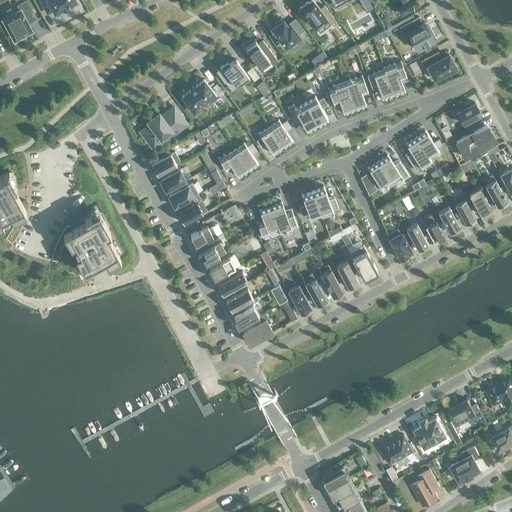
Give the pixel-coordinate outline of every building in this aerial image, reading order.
[(17,5),(19,8),(20,9),(3,19),(14,40),(21,36),(25,34),(26,34),(25,34),(32,30),(28,23),(37,19),(27,0),(17,5)] [(40,0),(48,13),(54,10),(55,12),(55,13),(56,12),(62,9),(63,11),(69,7),(68,5),(75,2),(75,1),(74,0),(40,0)] [(324,6),(319,9),(315,4),(312,0),(308,3),(307,2),(300,8),(301,9),(298,10),(306,20),(308,18),(316,28),(326,20),(330,25),(336,21),(324,6)] [(331,0),(334,4),(341,0),(360,0),(366,10),(373,7),(369,0),(331,0)] [(396,0),(398,2),(395,3),(402,15),(420,5),(419,4),(419,2),(418,0),(396,0)] [(419,17),(400,27),(400,28),(401,27),(405,33),(404,34),(410,31),(414,39),(413,40),(418,50),(425,46),(426,47),(430,45),(429,44),(437,40),(430,27),(428,28),(424,22),(421,24),(418,18),(419,17)] [(275,26),(272,29),(285,47),(286,47),(290,53),(304,43),(299,37),(298,35),(304,30),(296,20),(287,26),(283,20),(282,21),(281,20),(274,24),(275,26)] [(255,41),(246,48),(260,67),(269,61),(273,65),(278,61),(263,41),(258,44),(255,41)] [(323,51),(318,54),(323,61),(327,57),(323,51)] [(434,54),(421,61),(425,68),(428,67),(435,79),(443,75),(445,77),(452,73),(451,71),(456,68),(449,55),(441,59),(439,58),(437,59),(434,54)] [(227,62),(217,70),(228,85),(234,81),(237,86),(249,77),(236,59),(229,64),(227,62)] [(404,90),(404,91),(405,91),(400,77),(406,75),(404,69),(400,61),(400,62),(395,64),(394,62),(394,63),(384,67),(384,66),(383,66),(384,69),(385,72),(393,94),(404,90)] [(416,61),(411,64),(410,64),(413,69),(419,66),(416,61)] [(383,98),(393,94),(385,72),(384,69),(374,73),(373,72),(373,74),(367,76),(369,82),(371,88),(377,86),(383,99),(383,98)] [(365,105),(366,106),(366,105),(361,92),(367,89),(365,84),(362,75),(361,75),(361,76),(356,78),(355,76),(355,77),(351,79),(350,78),(349,79),(349,80),(344,81),(355,109),(365,105)] [(194,112),(216,96),(204,79),(182,96),(194,112)] [(344,113),(355,109),(344,81),(334,85),(334,84),(333,84),(334,86),(328,88),(328,87),(327,88),(331,96),(333,102),(339,100),(344,114),(344,113)] [(279,88),(273,91),(276,96),(282,93),(279,88)] [(315,97),(305,102),(317,123),(327,118),(327,119),(328,119),(321,106),(326,103),(323,97),(318,100),(315,96),(315,97)] [(301,119),(302,122),(307,130),(307,129),(317,123),(305,102),(295,108),(293,103),(292,104),(293,104),(287,108),(295,123),(301,119)] [(461,118),(464,124),(481,114),(475,102),(471,104),(469,102),(464,105),(465,107),(457,112),(457,113),(455,114),(459,119),(461,118)] [(244,108),(239,111),(242,117),(247,113),(244,108)] [(176,122),(170,113),(168,111),(163,115),(161,116),(159,113),(148,121),(150,124),(146,127),(141,131),(142,134),(148,141),(151,139),(152,140),(157,146),(163,142),(187,124),(182,117),(176,122)] [(292,140),(292,141),(293,141),(285,129),(290,125),(287,120),(281,124),(278,119),(278,120),(269,127),(282,147),(292,140)] [(487,125),(456,142),(464,157),(495,140),(487,125)] [(273,153),(282,147),(269,127),(260,133),(259,132),(258,132),(261,137),(256,140),(259,145),(265,142),(273,154),(273,153)] [(425,131),(416,137),(429,157),(438,151),(439,152),(436,147),(442,144),(439,139),(433,142),(425,130),(425,131)] [(444,134),(444,135),(447,139),(452,136),(449,131),(444,134)] [(405,143),(410,150),(412,153),(406,156),(416,171),(421,167),(422,169),(423,168),(422,168),(432,161),(429,157),(416,137),(406,143),(406,142),(405,143)] [(244,143),(234,149),(248,170),(257,163),(258,164),(250,151),(255,148),(252,143),(247,146),(244,142),(243,142),(244,143)] [(238,176),(248,170),(234,149),(225,156),(218,145),(211,149),(218,160),(219,159),(227,171),(225,168),(230,165),(238,177),(239,177),(238,176)] [(168,148),(161,152),(164,157),(151,164),(157,175),(170,168),(177,164),(168,148)] [(487,153),(482,156),(485,162),(490,160),(487,153)] [(387,155),(378,161),(391,182),(400,176),(401,176),(403,180),(404,179),(403,179),(409,175),(399,161),(394,164),(387,154),(387,155)] [(471,159),(466,162),(471,171),(476,169),(471,159)] [(368,167),(367,167),(375,179),(379,184),(381,189),(382,189),(381,188),(391,182),(378,161),(368,167)] [(170,168),(172,173),(160,180),(166,191),(178,184),(185,180),(177,164),(170,168)] [(511,170),(511,168),(500,174),(511,195),(511,170)] [(0,210),(15,202),(8,190),(16,186),(9,173),(7,173),(6,174),(0,177),(0,210)] [(367,173),(360,177),(369,195),(369,194),(366,189),(374,184),(367,173)] [(495,179),(485,184),(497,206),(507,201),(495,179)] [(181,189),(169,196),(175,207),(187,200),(194,196),(185,180),(178,184),(181,189)] [(329,199),(328,197),(324,185),(323,186),(323,187),(313,190),(321,213),(322,218),(333,214),(334,215),(333,211),(339,208),(335,197),(329,199)] [(479,186),(468,192),(481,215),(482,214),(483,215),(490,211),(490,210),(491,209),(479,186)] [(423,188),(418,190),(424,200),(429,198),(423,188)] [(310,217),(321,213),(313,190),(302,194),(302,193),(301,194),(306,208),(300,210),(302,215),(308,213),(310,218),(311,218),(310,217)] [(463,195),(453,201),(455,204),(454,204),(455,205),(465,223),(465,224),(475,218),(475,217),(465,199),(463,195)] [(190,206),(178,212),(184,223),(203,213),(194,196),(187,200),(190,206)] [(408,196),(402,199),(404,204),(410,200),(408,196)] [(10,232),(6,239),(11,243),(15,237),(18,232),(20,227),(22,223),(25,216),(26,211),(28,204),(28,203),(27,202),(27,201),(26,201),(24,201),(0,213),(0,221),(19,212),(18,216),(16,220),(14,224),(13,228),(10,232)] [(291,209),(291,210),(285,212),(281,201),(281,202),(270,206),(279,229),(278,229),(280,233),(291,229),(291,230),(292,230),(291,228),(297,226),(297,227),(298,227),(291,209)] [(440,203),(435,206),(449,232),(460,226),(448,205),(443,208),(440,203)] [(228,209),(227,209),(229,214),(238,210),(235,205),(228,209)] [(259,209),(263,220),(257,222),(257,221),(257,222),(262,237),(263,237),(263,236),(268,234),(269,235),(268,232),(278,229),(279,229),(270,206),(260,210),(259,209)] [(99,213),(98,212),(85,219),(89,227),(77,234),(93,262),(102,257),(105,263),(118,256),(119,256),(108,235),(110,233),(100,215),(100,214),(100,213),(99,213)] [(444,235),(432,214),(422,219),(433,241),(444,235)] [(354,216),(348,219),(351,225),(357,222),(354,216)] [(417,223),(406,228),(418,249),(428,244),(417,223)] [(338,232),(341,238),(347,235),(354,231),(350,225),(338,232)] [(91,266),(70,227),(70,226),(69,226),(68,226),(67,227),(65,229),(62,234),(59,240),(56,247),(54,254),(52,261),(59,262),(60,255),(63,248),(66,240),(68,238),(68,237),(86,269),(91,266)] [(192,239),(190,240),(195,248),(217,237),(211,227),(208,228),(208,227),(202,230),(201,229),(198,231),(198,232),(197,233),(196,232),(190,235),(192,239)] [(412,251),(401,232),(400,233),(398,230),(389,234),(391,238),(389,239),(400,259),(408,255),(408,254),(412,251)] [(347,235),(341,238),(346,247),(352,244),(347,235)] [(313,236),(307,238),(309,244),(315,241),(313,236)] [(198,254),(201,260),(203,259),(206,263),(226,252),(220,242),(198,254)] [(371,277),(370,275),(378,271),(363,245),(349,253),(364,279),(365,278),(366,280),(371,277)] [(294,264),(295,264),(310,255),(307,250),(306,249),(291,258),(291,259),(294,264)] [(229,257),(208,269),(214,279),(235,268),(229,257)] [(347,261),(336,267),(348,288),(349,287),(350,289),(355,286),(354,284),(358,282),(347,261)] [(321,275),(332,296),(343,290),(331,269),(321,275)] [(217,284),(218,285),(216,286),(219,292),(221,291),(223,295),(247,281),(242,271),(217,284)] [(315,278),(305,284),(316,305),(327,299),(321,289),(321,288),(320,286),(319,285),(315,278)] [(288,291),(302,316),(308,312),(307,310),(311,308),(299,285),(288,291)] [(272,291),(279,304),(286,301),(279,287),(272,291)] [(248,288),(226,300),(231,311),(253,299),(248,288)] [(234,320),(238,328),(240,326),(259,316),(253,306),(234,316),(236,319),(234,320)] [(266,319),(254,326),(243,332),(244,334),(250,344),(264,336),(263,334),(271,329),(266,319)] [(511,406),(511,381),(509,377),(486,389),(494,404),(503,399),(508,408),(511,406)] [(449,411),(451,414),(453,418),(456,423),(456,424),(457,424),(467,418),(469,422),(483,415),(477,404),(471,407),(468,400),(468,399),(467,400),(449,410),(448,410),(449,411)] [(451,414),(443,419),(448,428),(453,426),(450,420),(453,418),(451,414)] [(437,417),(437,416),(436,417),(429,421),(428,419),(422,423),(422,424),(416,428),(415,428),(414,428),(415,429),(418,435),(413,438),(419,448),(424,446),(425,447),(426,447),(432,443),(432,444),(433,445),(441,441),(440,439),(446,436),(447,435),(446,434),(437,417)] [(511,425),(508,428),(509,429),(492,438),(495,444),(493,445),(498,453),(509,447),(508,446),(511,443),(511,425)] [(457,434),(453,436),(452,436),(457,445),(462,442),(457,434)] [(409,443),(404,435),(395,439),(394,439),(394,440),(391,442),(390,441),(390,442),(381,447),(390,464),(397,460),(400,465),(409,460),(406,455),(413,451),(412,449),(414,448),(411,442),(409,443)] [(480,457),(474,446),(461,452),(464,458),(451,465),(452,467),(449,468),(454,476),(456,474),(459,481),(467,477),(468,479),(474,475),(473,474),(480,470),(475,460),(480,457)] [(350,477),(343,465),(341,467),(341,466),(339,467),(339,468),(338,468),(337,469),(323,476),(328,486),(329,488),(350,477)] [(393,481),(398,478),(392,467),(386,470),(393,481)] [(440,486),(430,469),(417,475),(420,480),(411,484),(423,505),(437,497),(433,490),(434,488),(433,487),(438,484),(439,487),(440,486)] [(355,487),(350,477),(329,488),(335,498),(355,487)] [(361,498),(355,487),(335,498),(339,506),(340,506),(341,507),(340,508),(341,509),(361,498)] [(365,511),(358,499),(341,509),(342,511),(365,511)] [(392,511),(387,502),(377,508),(379,511),(382,511),(386,510),(386,511),(392,511)]
